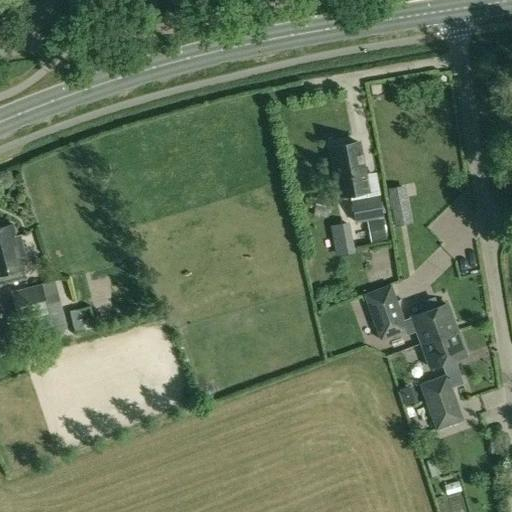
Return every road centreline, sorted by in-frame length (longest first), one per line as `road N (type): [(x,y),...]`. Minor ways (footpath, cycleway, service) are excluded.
road 1 (primary): [(0,122),(172,62),(454,9)]
road 2 (unclassified): [(511,406),(454,9)]
road 3 (residential): [(364,0),(45,40)]
